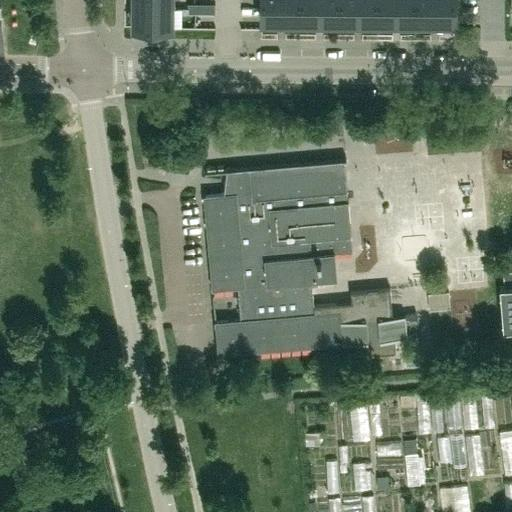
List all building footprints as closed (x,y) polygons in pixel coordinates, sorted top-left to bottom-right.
[(280,21),(280,0),(260,0),(261,21),(262,21),(280,21)] [(299,0),(280,0),(280,21),(299,21),(299,0)] [(319,0),(299,0),(299,21),(319,21),(319,0)] [(338,0),(319,0),(319,21),(338,21),(338,0)] [(357,0),(338,0),(338,21),(358,22),(357,0)] [(377,0),(357,0),(358,22),(377,22),(377,0)] [(396,0),(377,0),(377,22),(396,22),(396,0)] [(396,0),(396,22),(416,22),(415,0),(396,0)] [(435,0),(415,0),(416,22),(435,22),(435,0)] [(435,0),(435,22),(455,22),(454,0),(435,0)] [(184,12),(199,12),(199,2),(184,2),(184,12)] [(212,2),(199,2),(199,12),(215,12),(215,2),(212,2)] [(171,8),(133,8),(133,27),(171,27),(171,26),(171,8)] [(336,277),(334,252),(352,250),(348,199),(347,199),(346,190),(347,190),(344,159),(346,159),(346,158),(237,167),(226,166),(224,182),(225,182),(223,192),(205,194),(203,194),(212,288),(238,286),(241,317),(215,320),(217,353),(343,342),(340,309),(314,311),(314,305),(312,279),(336,277)] [(511,268),(503,270),(504,286),(499,286),(502,327),(502,330),(507,329),(507,327),(511,327),(511,268)] [(350,302),(314,305),(314,311),(340,309),(343,342),(354,341),(355,355),(396,351),(395,337),(407,336),(405,314),(393,315),(390,287),(349,291),(350,302)] [(448,290),(427,292),(429,309),(450,307),(448,290)] [(440,433),(452,435),(458,409),(437,404),(433,421),(442,423),(440,433)] [(367,444),(366,411),(333,413),(335,445),(367,444)] [(489,431),(489,422),(471,422),(472,432),(489,431)] [(362,496),(362,470),(348,470),(349,450),(339,450),(339,465),(314,465),(314,496),(339,496),(339,495),(362,496)] [(505,473),(511,471),(511,459),(503,462),(505,473)] [(362,511),(373,511),(373,499),(362,499),(362,511)] [(315,501),(315,511),(332,511),(333,501),(315,501)]
